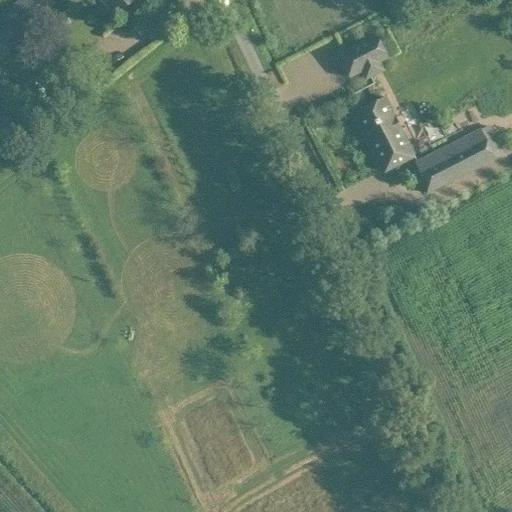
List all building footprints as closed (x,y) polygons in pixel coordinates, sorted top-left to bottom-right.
[(16,0),(0,15),(0,17),(21,41),(38,25),(31,18),(49,0),(16,0)] [(101,0),(115,15),(132,0),(101,0)] [(379,62),(388,58),(376,36),(337,55),(349,78),(361,72),(365,80),(384,71),(379,62)] [(414,155),(384,97),(352,114),(382,172),(414,155)] [(12,124),(0,132),(0,145),(18,132),(12,124)] [(426,194),(495,158),(481,130),(453,144),(457,151),(415,172),(426,194)]
